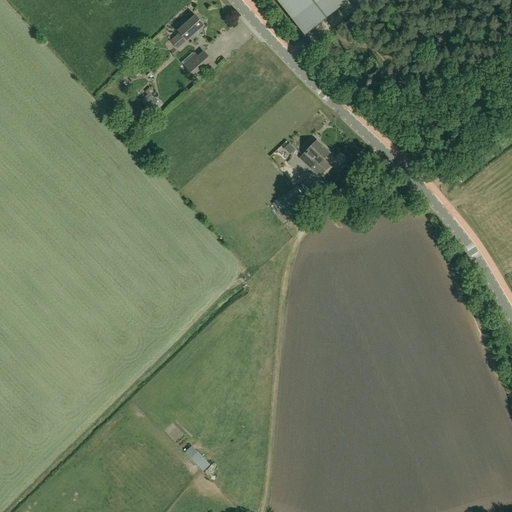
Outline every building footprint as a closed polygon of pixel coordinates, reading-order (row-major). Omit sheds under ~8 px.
[(276,0),(305,35),(348,1),(346,0),(276,0)] [(187,41),(204,25),(195,15),(178,31),(180,33),(171,41),(177,47),(186,39),(187,41)] [(183,61),(182,62),(196,77),(213,62),(204,52),(187,67),(183,61)] [(316,141),(300,158),(320,176),(330,165),(329,165),(323,160),(330,153),(316,141)] [(275,201),(282,213),(304,198),(296,187),(275,201)] [(206,469),(213,462),(200,450),(193,458),(206,469)]
